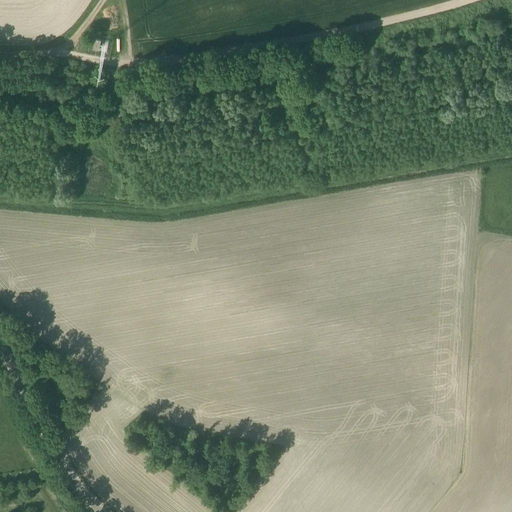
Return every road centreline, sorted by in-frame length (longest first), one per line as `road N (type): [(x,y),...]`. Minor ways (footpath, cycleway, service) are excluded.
road 1 (track): [(511,152),(162,209),(0,195)]
road 2 (track): [(52,54),(148,66),(360,30),(479,0)]
road 3 (unclassified): [(107,511),(59,457),(0,345)]
